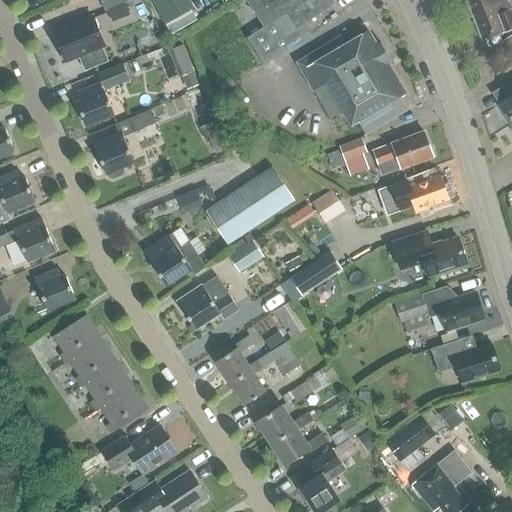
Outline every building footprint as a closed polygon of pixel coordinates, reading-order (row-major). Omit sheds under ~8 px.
[(99,0),(104,11),(106,10),(124,4),(134,0),(99,0)] [(187,0),(150,0),(164,23),(192,7),(187,0)] [(243,0),(263,29),(246,40),(262,64),(310,32),(305,25),(331,7),(326,0),(243,0)] [(465,0),(473,18),(483,41),(511,29),(511,17),(506,3),(510,0),(465,0)] [(79,20),(52,31),(58,48),(64,63),(78,57),(84,71),(107,62),(102,48),(105,47),(92,15),(79,20)] [(341,37),(295,64),(312,93),(328,118),(340,111),(350,128),(357,124),(364,136),(405,111),(398,99),(405,95),(387,65),(390,63),(379,45),(376,46),(368,32),(363,24),(341,37)] [(189,46),(175,52),(185,75),(199,70),(189,46)] [(103,92),(128,81),(122,66),(96,76),(100,86),(76,95),(80,104),(75,106),(84,128),(113,116),(103,92)] [(185,98),(190,110),(198,106),(197,103),(203,101),(200,94),(194,96),(193,95),(185,98)] [(511,98),(498,107),(511,127),(511,126),(511,98)] [(128,119),(133,132),(156,123),(150,110),(128,119)] [(198,128),(205,142),(220,135),(212,120),(198,128)] [(0,158),(13,153),(4,131),(0,132),(0,158)] [(400,171),(432,159),(423,133),(390,145),(391,146),(373,153),(378,168),(381,176),(399,169),(400,171)] [(123,173),(121,168),(132,164),(120,135),(92,146),(104,175),(105,175),(107,179),(111,181),(122,177),(123,173)] [(344,161),(366,152),(360,137),(338,146),(344,161)] [(325,155),(331,171),(344,166),(338,150),(325,155)] [(205,211),(227,245),(294,200),(272,166),(205,211)] [(6,213),(33,202),(24,180),(20,182),(16,173),(0,180),(0,225),(10,222),(6,213)] [(426,208),(447,201),(446,197),(449,196),(445,185),(442,187),(438,177),(408,188),(406,183),(392,188),(400,211),(413,206),(416,214),(427,210),(426,208)] [(345,211),(331,190),(311,203),(325,224),(345,211)] [(307,206),(296,212),(302,222),(313,215),(307,206)] [(382,220),(342,246),(353,263),(393,237),(382,220)] [(26,263),(54,251),(41,221),(5,235),(1,226),(0,226),(0,247),(16,241),(26,263)] [(142,254),(165,288),(189,272),(193,278),(205,270),(179,230),(142,254)] [(428,278),(466,266),(457,239),(430,248),(426,233),(391,245),(400,271),(423,264),(428,278)] [(228,255),(239,272),(263,257),(252,240),(228,255)] [(306,292),(351,272),(342,251),(297,271),(306,292)] [(288,271),(302,264),(298,255),(283,263),(288,271)] [(46,312),(74,300),(65,278),(60,280),(57,271),(33,281),(46,312)] [(176,305),(193,331),(218,315),(222,321),(237,311),(216,278),(176,305)] [(475,294),(450,302),(445,287),(394,303),(400,323),(427,314),(428,318),(439,315),(445,333),(483,321),(475,294)] [(0,315),(8,311),(0,291),(0,315)] [(290,301),(272,312),(280,324),(298,313),(290,301)] [(64,365),(68,362),(101,340),(85,317),(52,339),(63,355),(59,358),(64,365)] [(215,364),(227,382),(248,368),(239,355),(253,345),(248,338),(234,348),(236,350),(215,364)] [(79,389),(83,386),(116,364),(101,340),(68,362),(78,378),(74,381),(79,389)] [(462,384),(500,372),(491,345),(465,354),(461,341),(430,351),(438,374),(456,368),(462,384)] [(269,354),(248,368),(227,382),(244,407),(265,393),(253,376),(274,362),(284,377),(299,367),(284,345),(270,355),(269,354)] [(94,412),(98,409),(132,387),(116,364),(83,386),(94,402),(90,405),(94,412)] [(132,387),(98,409),(109,425),(105,428),(110,436),(147,411),(132,387)] [(272,449),(297,432),(312,422),(307,415),(292,424),(281,407),(255,424),(272,449)] [(384,442),(399,462),(435,434),(419,414),(384,442)] [(352,435),(368,429),(363,416),(347,422),(352,435)] [(142,477),(176,455),(159,428),(129,447),(124,439),(100,454),(112,472),(131,460),(142,477)] [(357,438),(365,451),(379,443),(371,429),(357,438)] [(306,446),(297,432),(272,449),(284,467),(308,451),(310,453),(326,443),(321,436),(306,446)] [(454,452),(411,487),(431,511),(434,511),(439,509),(441,511),(458,511),(466,506),(452,489),(471,474),(454,452)] [(327,484),(345,472),(332,453),(309,468),(316,478),(298,490),(312,511),(323,511),(339,502),(327,484)] [(187,511),(206,500),(189,473),(160,492),(155,483),(130,499),(115,509),(117,511),(150,511),(161,505),(165,511),(187,511)] [(371,495),(363,501),(368,508),(376,502),(371,495)]
